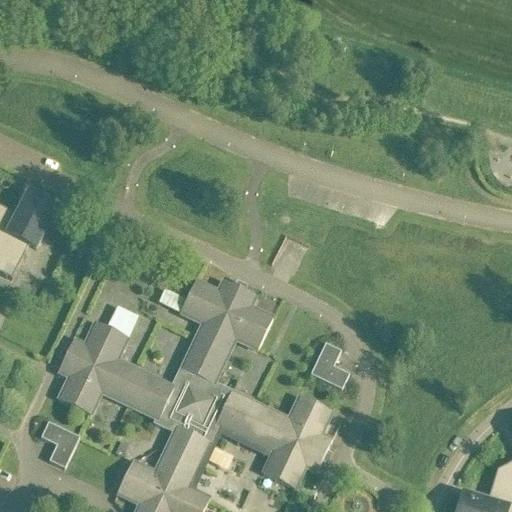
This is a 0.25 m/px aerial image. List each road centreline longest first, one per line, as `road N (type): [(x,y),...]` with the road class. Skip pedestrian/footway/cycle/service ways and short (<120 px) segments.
road 1 (residential): [(318,511),(364,414),(365,364),(344,325),(0,159)]
road 2 (residential): [(0,63),(72,71),(266,159),(360,190),(511,223)]
road 3 (residential): [(434,511),(466,458),(511,415)]
